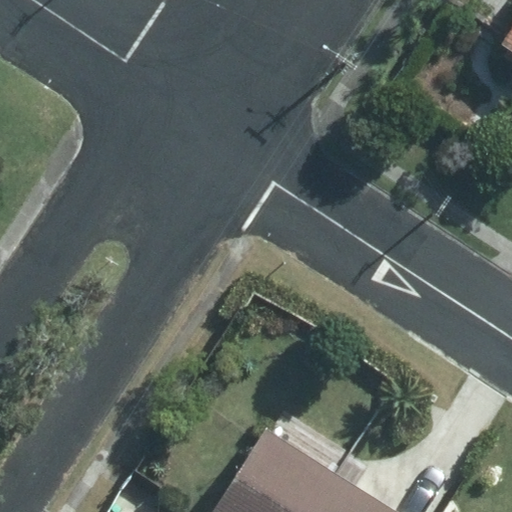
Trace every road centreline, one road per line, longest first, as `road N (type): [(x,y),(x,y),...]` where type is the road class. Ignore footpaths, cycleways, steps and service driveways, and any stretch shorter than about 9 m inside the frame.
road 1 (residential): [(174,164),(132,318),(4,511)]
road 2 (residential): [(200,127),(511,340)]
road 3 (residential): [(0,337),(46,265),(174,164)]
road 4 (residential): [(17,0),(200,127)]
